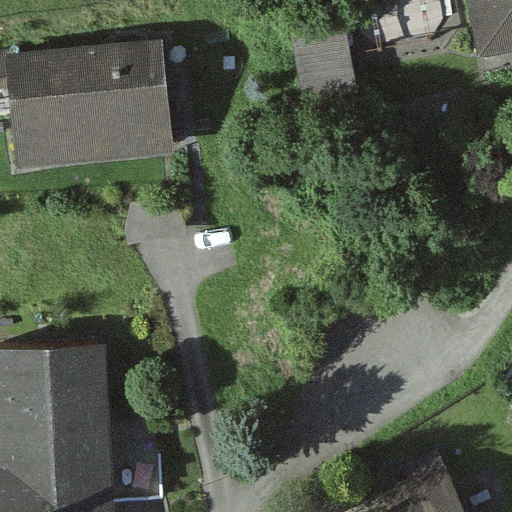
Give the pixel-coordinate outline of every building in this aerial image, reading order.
[(511,0),(467,0),(478,60),(511,52),(511,0)] [(345,15),(289,25),(301,94),(358,84),(345,15)] [(162,42),(0,59),(13,175),(174,158),(162,42)] [(105,334),(0,338),(0,428),(1,452),(0,452),(0,511),(55,511),(55,499),(110,498),(108,423),(105,334)] [(409,482),(346,511),(475,511),(441,441),(399,461),(409,482)]
